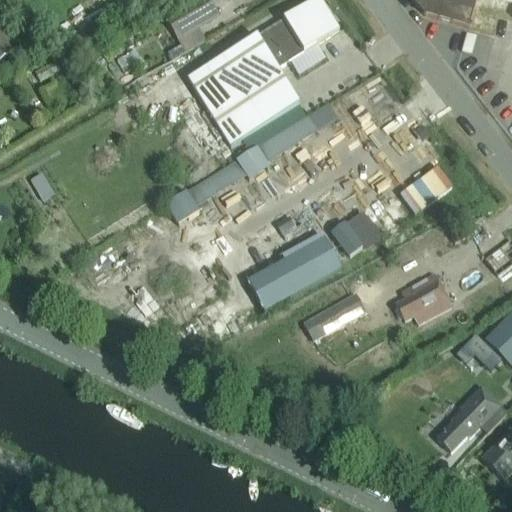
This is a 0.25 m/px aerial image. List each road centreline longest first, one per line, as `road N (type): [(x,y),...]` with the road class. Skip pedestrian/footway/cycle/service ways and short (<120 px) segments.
road 1 (unclassified): [(390,511),(0,319)]
road 2 (unclassified): [(511,175),(374,0)]
